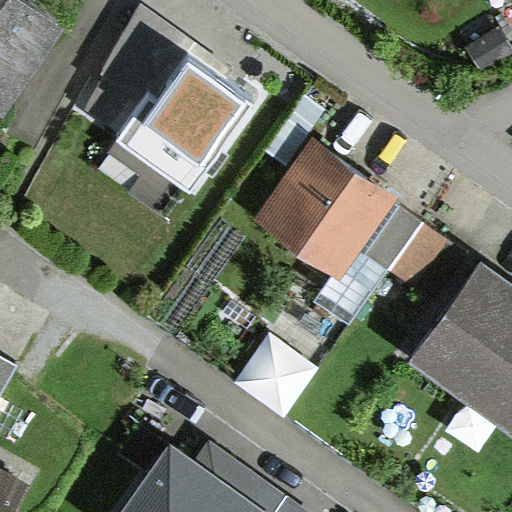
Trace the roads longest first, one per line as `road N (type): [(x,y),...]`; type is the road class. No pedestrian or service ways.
road 1 (residential): [(0,254),(390,511)]
road 2 (residential): [(264,0),(511,180)]
